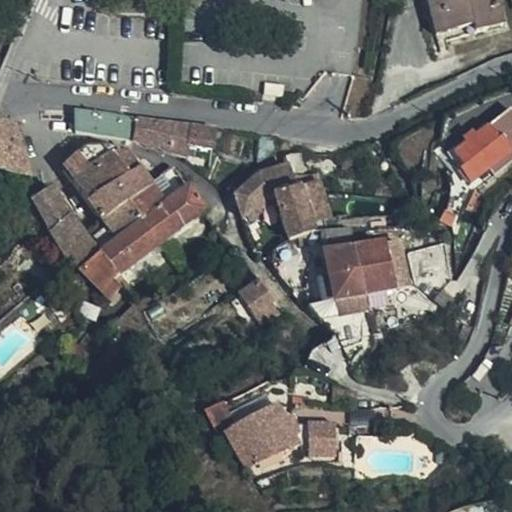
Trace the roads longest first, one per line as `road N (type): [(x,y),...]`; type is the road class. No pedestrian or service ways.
road 1 (residential): [(13,95),(354,132),(511,62)]
road 2 (residential): [(511,214),(499,234),(487,312),(428,407),(434,420),(462,428),(483,422),(511,392)]
road 3 (unknown): [(308,131),(361,0)]
